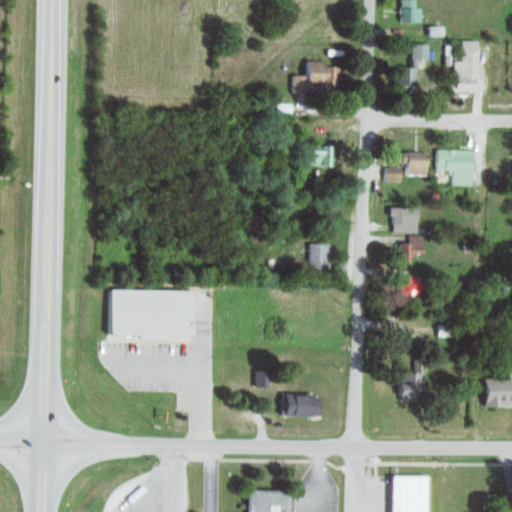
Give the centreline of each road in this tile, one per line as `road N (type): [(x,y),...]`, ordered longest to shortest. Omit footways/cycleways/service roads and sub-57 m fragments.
road 1 (primary): [(38,511),(50,0)]
road 2 (tertiary): [(40,448),(511,450)]
road 3 (residential): [(354,452),(366,0)]
road 4 (residential): [(511,118),(363,117)]
